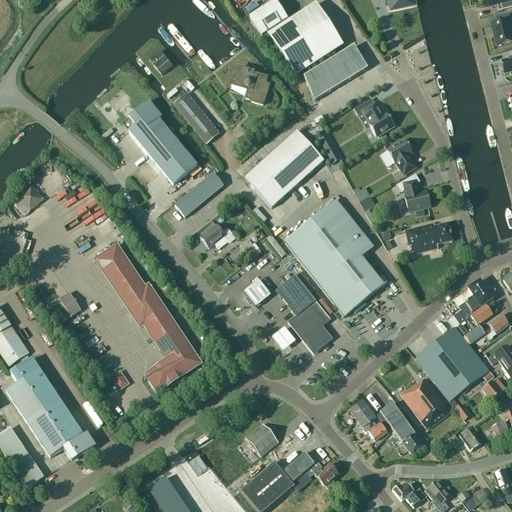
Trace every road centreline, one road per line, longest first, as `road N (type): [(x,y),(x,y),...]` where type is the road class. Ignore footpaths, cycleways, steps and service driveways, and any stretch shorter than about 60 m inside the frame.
road 1 (unclassified): [(256,383),(242,333),(105,172),(5,91)]
road 2 (residential): [(481,268),(447,154),(415,92),(380,70),(329,0)]
road 3 (tertiary): [(48,511),(224,394),(256,383)]
road 4 (unclassified): [(318,418),(481,268)]
road 5 (residential): [(511,180),(471,11)]
road 6 (residential): [(376,485),(395,472),(449,474),(511,454)]
